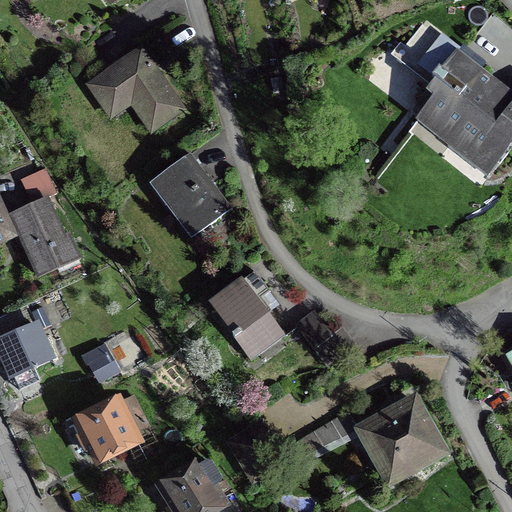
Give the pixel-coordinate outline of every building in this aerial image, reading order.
[(140,48),(86,85),(109,118),(130,103),(149,131),(182,109),(140,48)] [(511,93),(458,50),(428,88),(437,96),(416,122),(485,177),(511,142),(511,93)] [(189,155),(151,183),(190,237),(229,210),(189,155)] [(50,196),(11,214),(39,276),(78,259),(50,196)] [(0,206),(0,243),(13,238),(0,206)] [(244,278),(209,302),(249,360),(284,336),(244,278)] [(316,317),(300,328),(325,364),(353,345),(342,329),(329,337),(316,317)] [(37,321),(0,337),(0,364),(8,381),(55,361),(37,321)] [(417,395),(355,428),(388,489),(450,455),(417,395)] [(115,397),(70,419),(93,466),(139,444),(115,397)] [(262,421),(225,442),(249,484),(286,463),(262,421)] [(154,481),(172,511),(219,511),(225,509),(194,457),(154,481)]
